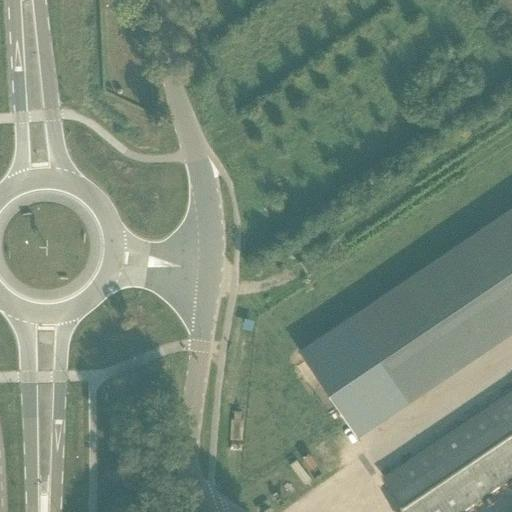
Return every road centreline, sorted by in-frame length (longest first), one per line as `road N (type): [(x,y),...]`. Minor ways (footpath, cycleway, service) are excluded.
road 1 (unclassified): [(197,265),(193,156),(175,96),(163,0)]
road 2 (unclassified): [(200,511),(190,454),(197,265)]
road 3 (primary): [(19,310),(36,511)]
road 4 (primary): [(47,511),(67,311)]
road 5 (primary): [(72,184),(33,0)]
road 6 (primary): [(19,0),(18,183)]
